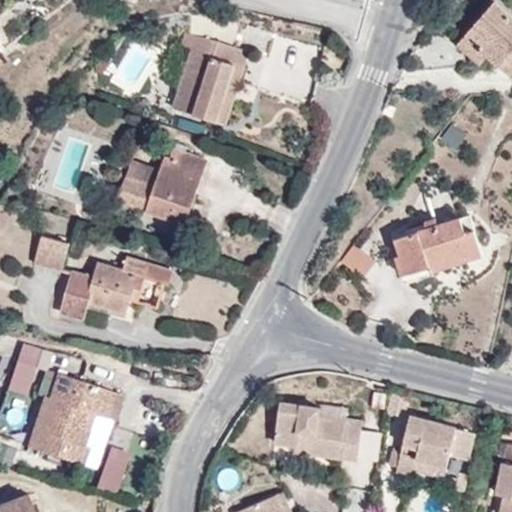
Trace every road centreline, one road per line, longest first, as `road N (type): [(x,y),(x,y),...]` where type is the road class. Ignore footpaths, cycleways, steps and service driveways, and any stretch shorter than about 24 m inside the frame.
road 1 (residential): [(387,20),(315,210),(260,325)]
road 2 (residential): [(260,325),(511,394)]
road 3 (residential): [(179,511),(198,437),(260,325)]
